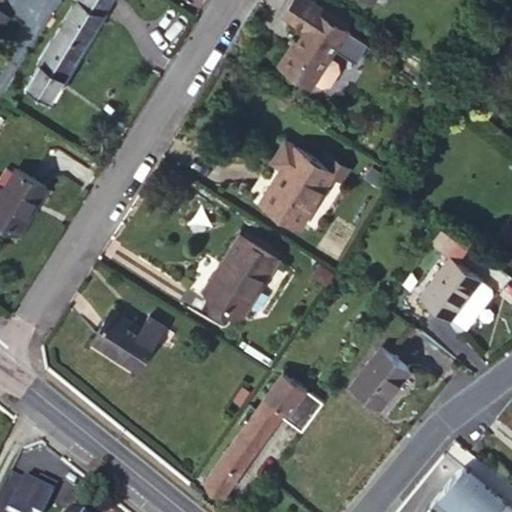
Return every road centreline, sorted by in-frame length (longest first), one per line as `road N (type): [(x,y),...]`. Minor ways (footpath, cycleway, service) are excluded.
road 1 (residential): [(0,363),(229,0)]
road 2 (residential): [(172,511),(0,375)]
road 3 (residential): [(367,511),(437,427),(511,370)]
